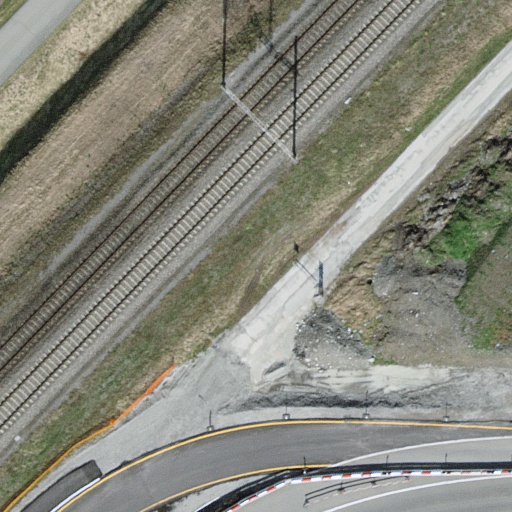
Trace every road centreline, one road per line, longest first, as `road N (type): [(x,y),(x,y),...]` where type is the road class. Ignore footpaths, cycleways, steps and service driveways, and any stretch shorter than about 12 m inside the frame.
road 1 (track): [(219,365),(511,61)]
road 2 (tertiary): [(511,466),(289,475),(146,503),(137,511)]
